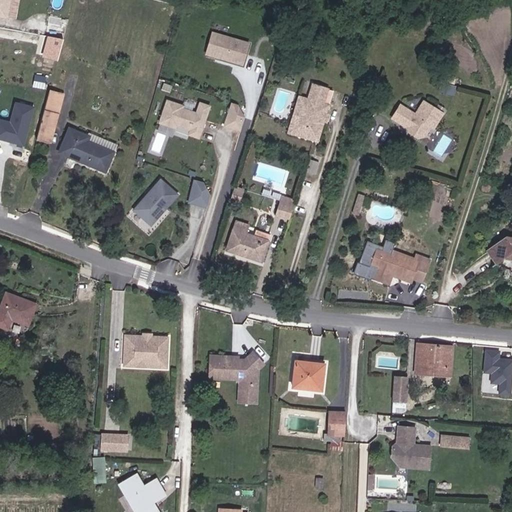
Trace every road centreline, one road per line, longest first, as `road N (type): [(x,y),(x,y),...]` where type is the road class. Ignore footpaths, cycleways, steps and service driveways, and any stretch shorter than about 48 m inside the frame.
road 1 (tertiary): [(511,333),(351,317),(191,289),(0,221)]
road 2 (unknown): [(191,289),(187,511)]
road 3 (unknown): [(345,470),(351,317)]
